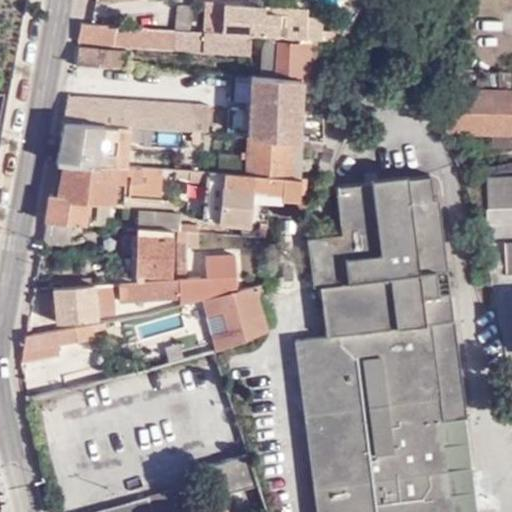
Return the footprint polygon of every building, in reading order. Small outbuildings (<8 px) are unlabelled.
[(319,28),(320,17),(305,16),(305,9),(222,3),(221,23),(203,22),(202,31),(249,34),(264,35),(307,38),(318,38),(319,28)] [(171,48),(171,29),(153,28),(78,23),(76,39),(116,45),(171,48)] [(329,39),(330,29),(319,28),(318,38),(329,39)] [(249,34),(202,31),(171,29),(171,48),(248,53),(249,34)] [(298,78),(304,79),(307,38),(264,35),(262,76),(266,76),(298,78)] [(72,63),(125,67),(127,51),(74,47),(72,63)] [(451,71),(450,87),(511,89),(511,75),(483,74),(484,72),(451,71)] [(295,137),(297,92),(298,78),(266,76),(262,76),(248,75),(245,134),(295,137)] [(321,83),(316,79),(304,79),(298,78),(297,92),(320,93),(321,83)] [(511,89),(450,87),(448,127),(511,129),(511,89)] [(115,125),(205,131),(206,104),(66,95),(61,122),(115,125)] [(17,103),(0,98),(0,144),(6,146),(17,103)] [(112,166),(115,125),(61,122),(54,163),(60,164),(108,166),(112,166)] [(298,176),(300,138),(295,137),(245,134),(243,173),(298,176)] [(217,168),(241,170),(242,157),(218,155),(217,168)] [(117,203),(120,167),(112,166),(108,166),(60,164),(54,201),(47,201),(44,223),(80,225),(87,226),(87,208),(81,208),(81,201),(117,203)] [(154,196),(155,168),(124,167),(123,195),(154,196)] [(304,177),(298,176),(243,173),(184,170),(184,179),(202,179),(200,219),(246,222),(246,211),(252,211),(252,188),(279,188),(279,199),(297,200),(298,189),(302,188),(304,177)] [(467,415),(454,317),(441,319),(434,271),(447,269),(436,197),(431,198),(429,174),(333,189),(339,234),(304,240),(309,289),(318,287),(325,339),(293,345),(318,511),(465,511),(453,418),(467,415)] [(511,176),(487,177),(487,208),(511,207),(511,176)] [(170,231),(179,232),(183,232),(193,233),(194,225),(175,224),(175,215),(133,213),(133,229),(134,229),(161,230),(164,231),(170,231)] [(80,225),(44,223),(40,243),(69,248),(73,233),(80,233),(80,225)] [(256,237),(262,237),(264,224),(257,224),(256,237)] [(161,274),(164,231),(161,230),(134,229),(134,236),(118,236),(118,254),(132,255),(132,273),(133,277),(138,277),(138,274),(161,274)] [(175,280),(176,273),(179,232),(170,231),(167,280),(175,280)] [(194,246),(195,232),(193,233),(183,232),(182,246),(194,246)] [(177,305),(198,300),(225,292),(235,289),(233,253),(203,255),(205,277),(176,278),(175,280),(167,280),(117,284),(118,300),(177,295),(177,305)] [(441,319),(454,317),(447,269),(434,271),(441,319)] [(92,286),(98,285),(98,276),(86,277),(86,280),(56,283),(56,284),(52,285),(52,289),(89,286),(92,286)] [(207,333),(210,347),(212,352),(265,331),(255,299),(257,283),(225,292),(198,300),(203,316),(218,312),(223,329),(207,333)] [(53,323),(95,320),(92,286),(89,286),(52,289),(50,289),(53,323)] [(21,352),(21,360),(58,355),(57,345),(95,339),(94,326),(24,336),(21,352)] [(219,511),(216,496),(256,484),(255,480),(245,452),(222,461),(223,465),(205,470),(211,497),(180,505),(181,511),(219,511)] [(174,511),(169,494),(145,500),(148,511),(174,511)] [(148,511),(145,500),(126,505),(127,511),(125,511),(148,511)]
